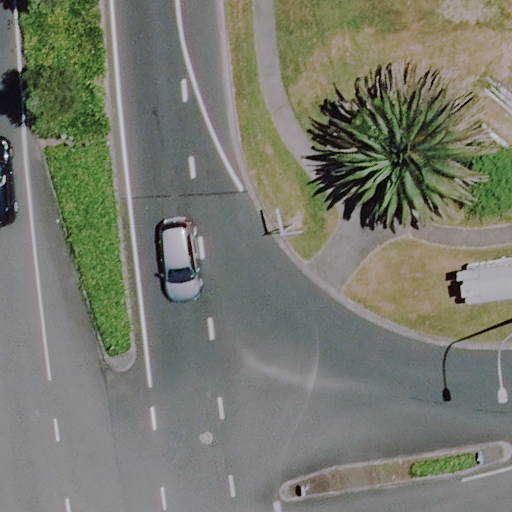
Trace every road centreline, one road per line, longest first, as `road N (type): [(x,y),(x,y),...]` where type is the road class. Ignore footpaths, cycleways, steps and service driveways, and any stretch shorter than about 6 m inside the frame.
road 1 (secondary): [(145,0),(209,511)]
road 2 (secondary): [(69,511),(0,165)]
road 3 (tertiary): [(211,511),(511,452)]
